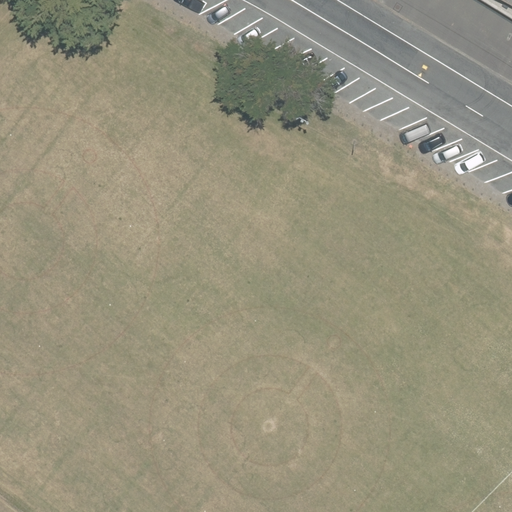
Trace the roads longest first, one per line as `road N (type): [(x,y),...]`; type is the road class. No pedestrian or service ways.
road 1 (unclassified): [(442,91),(413,87),(262,0)]
road 2 (unclassified): [(319,0),(425,66),(442,91)]
